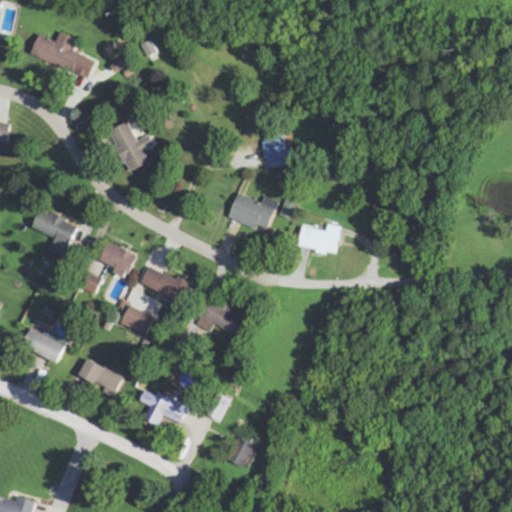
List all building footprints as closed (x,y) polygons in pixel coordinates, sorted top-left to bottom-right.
[(79,37),(64,31),(59,41),(41,33),(32,54),(76,72),(84,53),(74,49),(79,37)] [(0,140),(10,142),(12,122),(0,120),(0,140)] [(153,134),(142,140),(132,121),(113,131),(135,171),(153,161),(147,150),(158,143),(153,134)] [(267,132),(270,166),(298,163),(297,146),(289,146),(288,130),(267,132)] [(279,208),(242,192),(232,216),(269,231),(279,208)] [(283,214),(291,216),(295,201),(286,199),(283,214)] [(50,254),(67,261),(82,224),(43,208),(35,226),(58,236),(50,254)] [(305,225),(301,246),(339,253),(344,226),(329,223),(328,229),(305,225)] [(103,261),(131,274),(141,254),(112,241),(103,261)] [(145,283),(186,303),(195,284),(154,264),(145,283)] [(201,316),(241,338),(253,317),(213,296),(201,316)] [(69,343),(34,327),(26,346),(60,361),(69,343)] [(116,393),(125,374),(89,358),(81,378),(116,393)] [(166,414),(184,422),(192,405),(149,386),(143,400),(153,404),(148,417),(162,424),(166,414)] [(231,399),(223,394),(211,414),(219,419),(231,399)] [(230,459),(246,467),(260,438),(244,430),(230,459)] [(0,511),(33,511),(36,501),(0,492),(0,511)]
